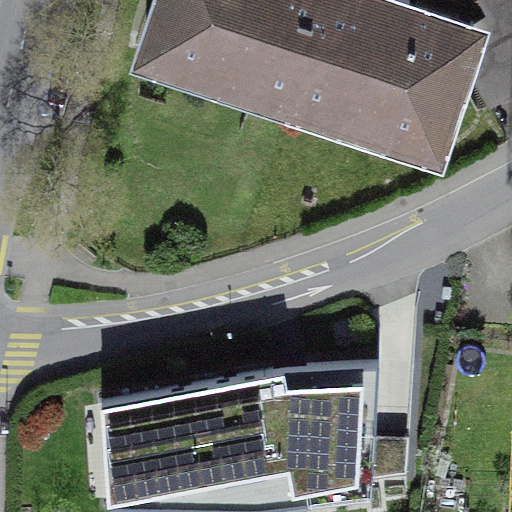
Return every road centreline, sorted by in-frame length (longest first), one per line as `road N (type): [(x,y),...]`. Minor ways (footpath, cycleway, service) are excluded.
road 1 (residential): [(0,372),(127,344),(335,278),(511,195)]
road 2 (tertiary): [(35,0),(0,151)]
